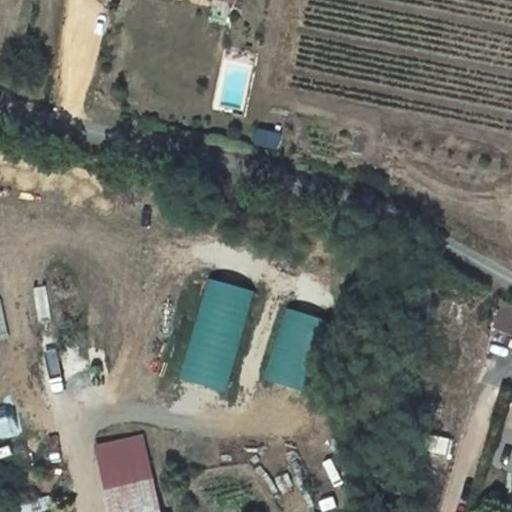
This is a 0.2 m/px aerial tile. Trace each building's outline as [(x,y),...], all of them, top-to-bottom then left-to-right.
[(207,280),(187,383),(232,392),(252,289),(207,280)] [(511,333),(511,303),(505,301),(494,327),(511,333)] [(309,391),(321,317),(282,310),(269,384),(309,391)] [(115,511),(162,511),(144,438),(99,449),(115,511)] [(41,511),(38,500),(22,504),(24,511),(41,511)]
